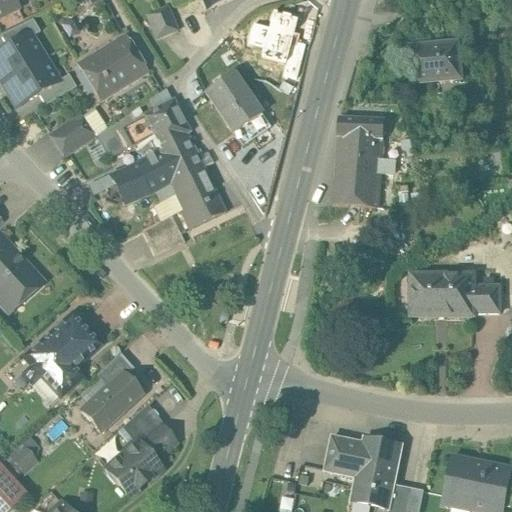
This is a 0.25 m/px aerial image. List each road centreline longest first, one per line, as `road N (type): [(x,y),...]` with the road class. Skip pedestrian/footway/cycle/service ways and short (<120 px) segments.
road 1 (secondary): [(347,0),(250,381)]
road 2 (tertiary): [(250,381),(163,320),(16,161)]
road 3 (residential): [(511,413),(422,412),(250,381)]
road 4 (secondary): [(250,381),(215,511)]
